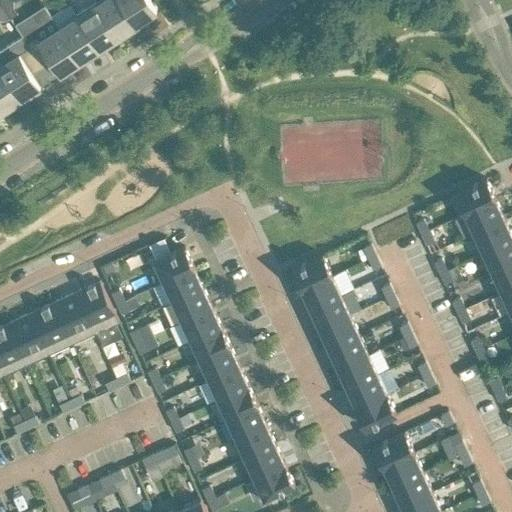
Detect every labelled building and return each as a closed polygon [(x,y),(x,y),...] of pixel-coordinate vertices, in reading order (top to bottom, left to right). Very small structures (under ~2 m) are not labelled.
[(2,0),(3,2),(8,10),(12,8),(14,6),(13,0),(2,0)] [(118,32),(97,0),(95,0),(78,12),(99,45),(118,32)] [(124,0),(97,0),(118,32),(137,20),(124,0)] [(124,0),(137,20),(138,20),(157,7),(152,0),(124,0)] [(45,3),(15,22),(23,35),(42,65),(52,58),(61,72),(81,59),(59,24),(53,16),(45,3)] [(99,45),(78,12),(59,24),(81,59),(82,59),(80,56),(99,45)] [(32,71),(42,65),(23,35),(0,49),(0,64),(21,97),(41,84),(32,71)] [(0,106),(2,110),(21,97),(0,64),(0,106)] [(497,197),(487,176),(457,190),(466,211),(497,197)] [(506,216),(497,197),(466,211),(475,231),(506,216)] [(511,237),(511,230),(506,216),(475,231),(484,250),(511,237)] [(430,228),(425,217),(417,221),(422,231),(430,228)] [(434,239),(430,228),(422,231),(427,242),(434,239)] [(511,261),(511,237),(484,250),(493,270),(511,261)] [(377,252),(372,241),(365,245),(370,256),(377,252)] [(165,280),(196,266),(186,245),(155,259),(157,263),(165,280)] [(332,271),(323,250),(292,264),(302,285),(332,271)] [(382,263),(377,252),(370,256),(375,266),(382,263)] [(448,267),(443,257),(435,260),(441,271),(448,267)] [(511,284),(511,261),(493,270),(502,289),(511,284)] [(174,300),(179,298),(204,286),(205,286),(196,266),(165,280),(168,286),(174,300)] [(453,278),(448,267),(441,271),(445,281),(453,278)] [(332,271),(302,285),(311,305),(341,290),(332,271)] [(96,331),(120,319),(100,278),(89,283),(77,289),(77,290),(86,308),(96,331)] [(395,292),(390,281),(383,284),(388,295),(395,292)] [(511,308),(511,284),(502,289),(511,309),(511,308)] [(174,300),(164,305),(172,322),(182,317),(183,320),(214,305),(205,286),(204,286),(179,298),(174,300)] [(118,301),(125,297),(120,287),(115,289),(113,290),(118,301)] [(73,341),(96,331),(86,308),(77,290),(77,289),(54,300),(58,309),(73,341)] [(341,290),(311,305),(320,324),(350,310),(341,290)] [(400,302),(395,292),(388,295),(393,306),(400,302)] [(466,306),(461,295),(453,299),(458,310),(466,306)] [(123,312),(130,308),(126,301),(125,297),(118,301),(123,312)] [(50,352),(73,341),(58,309),(54,300),(31,310),(34,317),(50,352)] [(183,320),(171,325),(179,343),(191,337),(192,339),(223,325),(214,305),(183,320)] [(471,317),(466,306),(458,310),(464,320),(471,317)] [(27,362),(50,352),(34,317),(31,310),(8,321),(11,327),(27,362)] [(350,310),(320,324),(329,344),(359,330),(350,310)] [(413,331),(408,320),(401,323),(406,334),(413,331)] [(0,363),(4,373),(27,362),(11,327),(8,321),(0,324),(0,363)] [(135,327),(131,329),(136,340),(143,337),(153,332),(149,321),(138,326),(135,327)] [(201,359),(232,345),(223,325),(192,339),(196,347),(201,359)] [(359,330),(329,344),(338,363),(368,349),(359,330)] [(418,341),(413,331),(406,334),(411,345),(418,341)] [(484,345),(479,335),(472,338),(477,349),(484,345)] [(141,351),(145,349),(148,348),(143,337),(136,340),(141,351)] [(211,378),(241,364),(232,345),(201,359),(205,367),(211,378)] [(489,356),(484,345),(477,349),(482,360),(489,356)] [(123,349),(108,356),(113,367),(119,364),(124,362),(128,360),(123,349)] [(368,349),(338,363),(347,383),(377,369),(368,349)] [(431,370),(426,359),(419,362),(424,373),(431,370)] [(211,378),(200,383),(208,401),(219,396),(220,398),(250,384),(241,364),(211,378)] [(154,379),(161,376),(156,365),(149,368),(150,372),(154,379)] [(377,369),(347,383),(356,403),(386,388),(377,369)] [(436,381),(431,370),(424,373),(429,384),(436,381)] [(120,383),(131,378),(128,371),(117,376),(118,379),(120,383)] [(502,385),(497,374),(490,377),(495,388),(502,385)] [(110,388),(120,383),(118,379),(117,376),(106,381),(107,384),(110,388)] [(159,390),(166,387),(161,376),(154,379),(156,384),(159,390)] [(229,418),(259,403),(250,384),(220,398),(222,403),(229,418)] [(507,396),(502,385),(495,388),(500,399),(507,396)] [(356,403),(365,423),(396,409),(386,388),(356,403)] [(75,405),(85,400),(82,392),(78,394),(71,397),(75,405)] [(64,410),(69,407),(75,405),(71,397),(60,402),(64,410)] [(238,437),(268,423),(259,403),(229,418),(233,426),(238,437)] [(172,419),(179,415),(174,404),(167,408),(168,411),(172,419)] [(454,419),(449,409),(442,412),(447,423),(454,419)] [(29,426),(40,421),(37,413),(30,417),(26,418),(29,426)] [(177,429),(184,426),(179,415),(172,419),(174,422),(177,429)] [(18,431),(29,426),(26,418),(15,423),(16,426),(18,431)] [(247,457),(277,443),(268,423),(238,437),(242,445),(247,457)] [(415,450),(405,429),(375,443),(384,464),(415,450)] [(468,449),(463,438),(456,441),(461,452),(468,449)] [(256,476),(286,462),(277,443),(247,457),(250,463),(256,476)] [(190,458),(197,454),(192,444),(185,447),(188,452),(190,458)] [(157,459),(168,454),(167,451),(165,447),(154,452),(157,459)] [(473,460),(468,449),(461,452),(466,463),(473,460)] [(415,450),(384,464),(393,483),(424,469),(415,450)] [(146,464),(157,459),(154,452),(143,457),(145,460),(146,464)] [(195,469),(199,467),(202,465),(197,454),(190,458),(195,469)] [(265,496),(295,482),(286,462),(256,476),(259,484),(265,496)] [(114,479),(125,474),(122,467),(111,472),(112,474),(114,479)] [(433,489),(424,469),(393,483),(402,503),(433,489)] [(103,484),(114,479),(112,474),(111,472),(100,477),(101,479),(103,484)] [(486,488),(481,477),(474,481),(479,491),(486,488)] [(82,494),(93,489),(89,481),(78,486),(80,489),(82,494)] [(208,497),(215,494),(210,483),(203,486),(205,489),(208,497)] [(491,499),(486,488),(479,491),(484,502),(491,499)] [(433,489),(402,503),(406,511),(434,511),(442,509),(433,489)] [(213,508),(220,505),(215,494),(208,497),(209,500),(213,508)] [(180,511),(208,511),(201,496),(178,507),(180,511)]
